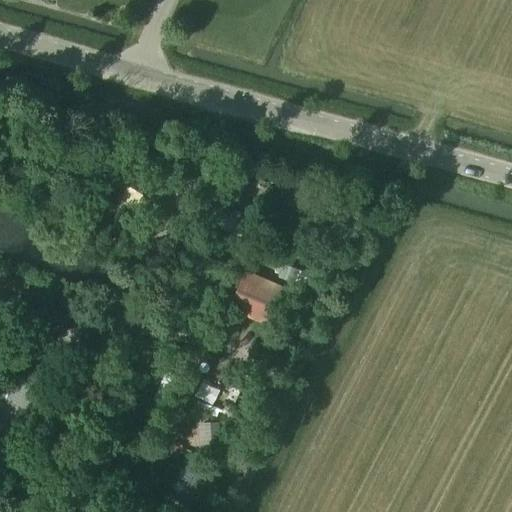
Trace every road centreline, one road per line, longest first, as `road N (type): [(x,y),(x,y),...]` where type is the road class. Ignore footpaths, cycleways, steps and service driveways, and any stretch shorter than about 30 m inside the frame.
road 1 (unclassified): [(511,181),(0,39)]
road 2 (track): [(32,511),(238,104)]
road 3 (track): [(149,511),(313,228)]
